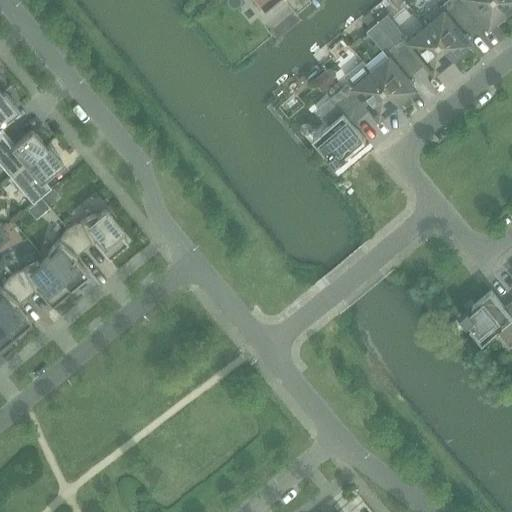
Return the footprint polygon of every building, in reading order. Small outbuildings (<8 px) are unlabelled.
[(255,0),(266,13),(281,0),(255,0)] [(444,12),(427,26),(454,59),(454,58),(453,57),(471,43),(463,33),(472,25),(451,0),(448,0),(440,7),(444,12)] [(451,0),(472,25),(481,17),(489,27),(507,13),(508,14),(508,13),(497,0),(451,0)] [(511,0),(497,0),(508,13),(509,13),(508,12),(511,8),(511,0)] [(406,36),(395,44),(417,70),(426,63),(435,73),(452,58),(453,59),(454,59),(427,26),(410,41),(406,36)] [(389,58),(372,72),(399,104),(398,103),(416,88),(408,78),(417,70),(395,44),(385,52),(389,58)] [(350,82),(340,89),(362,116),(372,108),(380,118),(397,103),(398,104),(399,104),(372,72),(363,61),(345,76),(350,82)] [(362,116),(340,89),(330,98),(343,114),(313,138),(326,153),(328,151),(331,155),(328,156),(336,165),(344,158),(342,156),(345,153),(347,155),(366,140),(353,124),(362,116)] [(0,93),(0,138),(6,134),(0,126),(0,122),(18,108),(3,91),(0,93)] [(0,138),(0,164),(9,176),(48,144),(47,144),(45,145),(31,129),(13,143),(6,134),(0,138)] [(48,144),(9,176),(32,203),(57,183),(56,182),(50,187),(42,178),(62,162),(48,144)] [(94,214),(67,228),(83,248),(91,242),(91,243),(92,242),(94,240),(97,244),(108,257),(127,241),(118,230),(121,228),(105,209),(96,216),(94,214)] [(10,244),(36,236),(30,217),(4,226),(10,244)] [(49,254),(44,259),(69,289),(88,274),(77,261),(76,261),(73,257),(75,255),(75,256),(76,255),(83,248),(67,228),(47,253),(49,254)] [(37,261),(9,276),(26,296),(33,290),(34,290),(35,289),(34,289),(37,287),(40,291),(40,292),(51,305),(69,289),(44,259),(38,263),(37,261)] [(0,322),(12,337),(30,321),(19,308),(19,309),(15,305),(18,303),(19,302),(26,296),(9,276),(0,287),(0,322)] [(511,344),(511,300),(504,307),(491,291),(472,306),(474,308),(471,311),(469,309),(461,316),(468,324),(470,323),(472,326),(470,328),(483,343),(497,331),(510,346),(511,344)] [(0,346),(12,337),(0,322),(0,346)]
